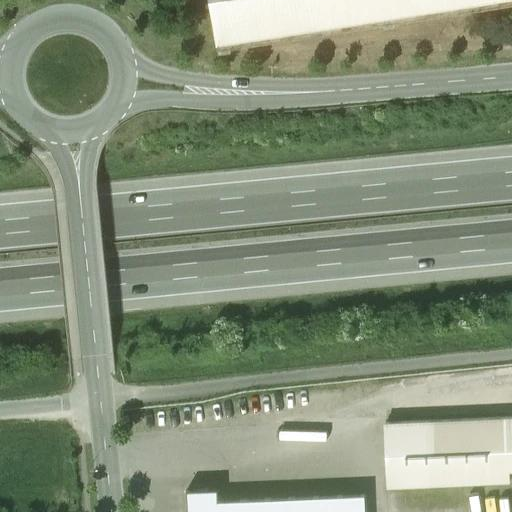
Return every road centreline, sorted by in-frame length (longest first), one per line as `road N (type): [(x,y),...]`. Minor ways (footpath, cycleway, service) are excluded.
road 1 (motorway): [(0,296),(511,245)]
road 2 (motorway): [(511,183),(0,231)]
road 3 (unclassified): [(79,191),(108,511)]
road 4 (unclassified): [(248,93),(511,78)]
road 5 (unclassified): [(125,66),(99,27),(76,20),(52,22),(18,54)]
road 6 (unclassified): [(119,103),(248,93)]
road 7 (unclassified): [(248,93),(125,66)]
